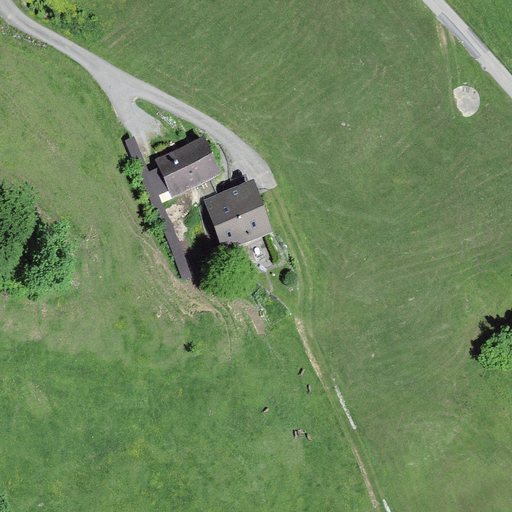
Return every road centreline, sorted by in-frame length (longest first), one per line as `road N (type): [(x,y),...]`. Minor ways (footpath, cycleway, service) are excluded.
road 1 (track): [(268,183),(225,138),(11,19),(0,0)]
road 2 (unclassified): [(426,0),(511,96)]
